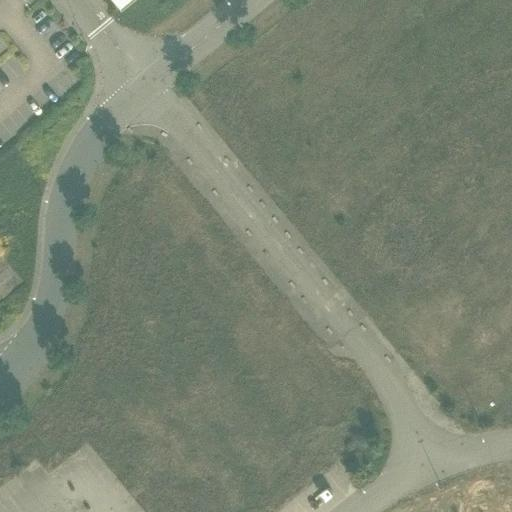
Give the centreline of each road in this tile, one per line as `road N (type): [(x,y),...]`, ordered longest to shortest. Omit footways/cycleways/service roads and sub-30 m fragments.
road 1 (unclassified): [(147,84),(381,371),(427,469),(511,446)]
road 2 (tertiary): [(147,84),(95,136),(71,182),(53,300),(37,342),(0,392)]
road 3 (tertiary): [(251,0),(147,84)]
